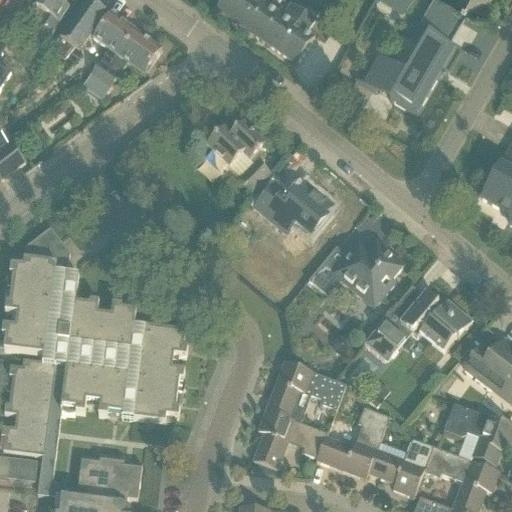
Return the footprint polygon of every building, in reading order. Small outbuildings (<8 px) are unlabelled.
[(0,0),(0,32),(7,17),(16,22),(25,0),(0,0)] [(34,30),(21,50),(35,60),(58,26),(68,10),(63,7),(67,0),(38,0),(32,10),(26,20),(24,23),(34,30)] [(226,0),(216,14),(296,69),(313,45),(314,43),(313,42),(329,19),(301,0),(291,0),(279,19),(253,1),(253,0),(226,0)] [(381,0),(381,1),(406,16),(416,0),(381,0)] [(463,0),(465,1),(465,0),(467,0),(481,8),(485,0),(463,0)] [(78,54),(94,32),(106,16),(88,3),(76,19),(52,53),(65,63),(75,52),(78,54)] [(118,60),(136,36),(124,28),(110,18),(93,42),(109,53),(91,79),(100,86),(109,73),(118,60)] [(85,87),(82,91),(102,105),(104,101),(128,67),(144,79),(162,54),(136,36),(118,60),(109,73),(100,86),(91,79),(85,87)] [(355,83),(354,84),(372,95),(375,96),(376,95),(375,95),(378,90),(393,99),(390,104),(390,103),(389,105),(416,120),(418,117),(440,79),(438,78),(441,73),(443,74),(456,52),(445,46),(429,37),(420,52),(406,77),(379,61),(363,88),(355,83)] [(75,53),(67,63),(74,68),(82,58),(75,53)] [(0,93),(11,77),(4,73),(0,69),(0,93)] [(213,156),(204,165),(222,181),(230,172),(229,172),(242,159),(254,170),(239,185),(251,198),(271,178),(260,168),(264,164),(257,157),(266,148),(243,126),(231,139),(223,132),(206,150),(213,156)] [(0,155),(8,149),(0,140),(0,139),(0,155)] [(0,183),(1,185),(25,166),(11,149),(0,157),(0,183)] [(500,170),(481,202),(511,219),(511,222),(511,223),(509,227),(511,229),(511,153),(502,171),(500,170)] [(329,209),(305,189),(291,206),(286,202),(287,201),(275,191),(273,189),(260,205),(255,212),(287,239),(296,228),(312,241),(328,223),(325,220),(330,213),(332,211),(329,209)] [(210,253),(222,240),(210,230),(199,244),(210,253)] [(89,309),(75,307),(76,303),(79,280),(67,278),(70,257),(50,232),(25,252),(25,258),(24,264),(19,263),(18,270),(11,269),(9,279),(13,279),(12,293),(10,308),(6,307),(5,316),(17,318),(16,325),(15,331),(3,330),(2,339),(6,340),(4,355),(43,360),(42,367),(23,364),(23,365),(22,372),(10,370),(9,380),(13,380),(11,394),(9,409),(5,408),(4,417),(16,419),(15,432),(2,431),(1,440),(5,441),(3,456),(42,461),(37,500),(49,501),(57,502),(56,511),(126,511),(127,510),(127,504),(137,505),(142,469),(112,465),(113,461),(111,461),(111,465),(81,461),(77,496),(60,494),(53,484),(62,411),(76,413),(75,417),(85,418),(86,406),(93,406),(100,407),(98,420),(107,421),(108,417),(122,419),(121,423),(134,424),(165,428),(165,427),(166,421),(178,423),(180,413),(176,413),(177,398),(179,384),(183,385),(184,375),(172,374),(173,367),(174,360),(186,362),(187,352),(183,352),(185,337),(146,332),(145,332),(134,331),(136,315),(121,313),(122,309),(112,308),(111,321),(104,320),(97,319),(99,306),(90,305),(89,309)] [(348,261),(333,278),(341,286),(373,312),(386,297),(394,288),(391,285),(403,270),(392,261),(383,253),(378,249),(377,248),(376,249),(369,258),(358,248),(348,261)] [(316,276),(308,285),(328,302),(336,293),(327,285),(317,277),(316,276)] [(443,311),(426,298),(416,310),(404,300),(385,322),(364,348),(376,359),(387,368),(412,338),(417,342),(421,338),(444,357),(455,342),(458,344),(472,328),(446,307),(443,311)] [(344,360),(347,359),(352,351),(352,347),(348,342),(344,340),(340,340),(336,341),(333,344),(331,347),(331,351),(332,354),(334,357),(339,360),(344,360)] [(481,351),(464,373),(490,393),(492,389),(511,404),(511,352),(511,354),(503,347),(502,347),(492,359),(481,351)] [(461,348),(454,357),(461,363),(468,354),(461,348)] [(336,416),(346,390),(284,367),(266,416),(289,425),(289,424),(300,397),(321,405),(320,409),(336,416)] [(511,430),(454,409),(443,436),(461,442),(466,441),(458,462),(470,466),(472,463),(495,472),(501,456),(507,459),(511,444),(511,430)] [(377,455),(389,423),(364,413),(357,430),(362,431),(353,453),(326,442),(325,442),(318,464),(317,463),(316,466),(366,484),(368,479),(376,455),(377,455)] [(289,425),(266,416),(258,436),(264,439),(253,466),(276,476),(287,447),(303,454),(302,458),(317,463),(318,464),(325,442),(326,442),(328,438),(289,424),(289,425)] [(423,477),(433,452),(412,444),(402,470),(388,465),(390,460),(377,455),(376,455),(368,479),(395,489),(393,495),(414,503),(424,478),(423,477)] [(491,499),(499,477),(470,466),(458,462),(433,452),(423,477),(424,478),(440,484),(441,480),(462,487),(452,511),(479,511),(486,497),(491,499)] [(445,511),(419,502),(415,511),(445,511)]
